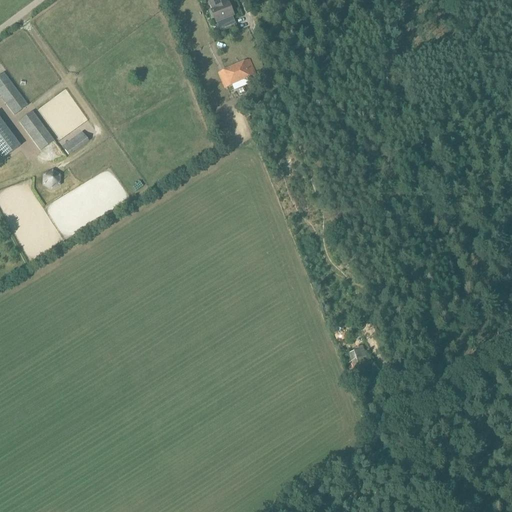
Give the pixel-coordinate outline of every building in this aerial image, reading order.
[(211,11),(216,23),(234,16),(229,4),(228,4),(226,0),(207,0),(212,10),(211,11)] [(214,26),(217,37),(237,31),(234,19),(214,26)] [(226,88),(235,84),(250,78),(246,67),(239,70),(237,66),(222,72),(219,74),(226,88)] [(0,75),(0,97),(14,117),(28,107),(3,73),(0,75)] [(40,152),(54,142),(32,113),(18,122),(40,152)] [(0,162),(20,147),(0,120),(0,162)] [(82,133),(63,147),(70,157),(89,143),(82,133)] [(356,352),(349,355),(356,374),(367,371),(363,360),(367,359),(363,346),(355,349),(356,352)]
